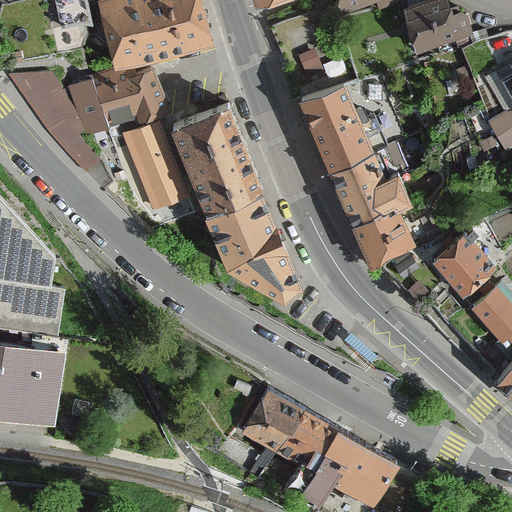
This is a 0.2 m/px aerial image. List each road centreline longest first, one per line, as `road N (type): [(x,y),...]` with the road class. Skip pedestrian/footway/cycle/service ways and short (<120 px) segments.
road 1 (residential): [(511,470),(449,450),(227,326),(98,218),(0,115)]
road 2 (secondary): [(229,0),(314,234),(362,301),(511,436)]
